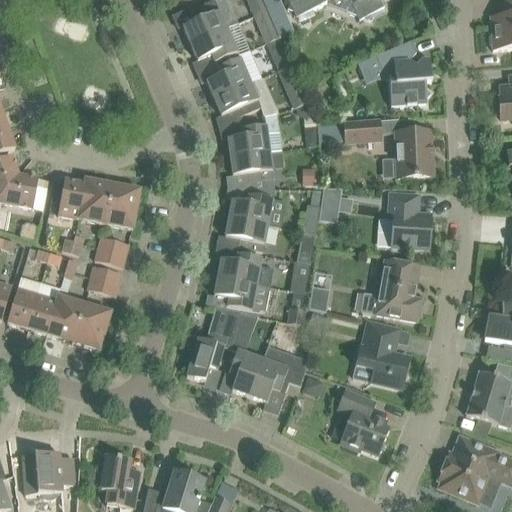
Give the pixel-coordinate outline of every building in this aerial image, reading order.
[(190,47),(227,31),(238,26),(226,0),(215,0),(214,1),(215,2),(202,8),(204,12),(194,16),(197,24),(183,30),(190,47)] [(246,0),(255,19),(267,13),(261,0),(246,0)] [(325,3),(332,0),(288,0),(290,4),(291,6),(288,12),(294,14),(297,20),(327,7),(325,3)] [(349,0),(352,4),(347,14),(358,18),(360,23),(364,21),(371,24),(374,17),(384,12),(380,4),(388,0),(349,0)] [(489,47),(493,49),(493,53),(511,51),(511,3),(501,5),(503,19),(491,19),(492,38),(489,40),(489,47)] [(255,19),(267,46),(279,41),(267,13),(255,19)] [(227,31),(190,47),(198,64),(212,58),(215,65),(233,58),(238,56),(227,31)] [(267,46),(279,74),(291,69),(279,41),(267,46)] [(375,83),(386,82),(389,82),(391,109),(407,108),(427,106),(426,87),(432,86),(430,62),(421,63),(416,69),(410,64),(417,56),(412,44),(376,59),(367,63),(375,83)] [(207,85),(214,102),(251,86),(240,61),(236,63),(217,71),(221,79),(207,85)] [(279,74),(294,111),(295,111),(308,107),(291,69),(279,74)] [(511,79),(510,80),(511,91),(502,91),(503,102),(499,102),(499,105),(498,107),(498,117),(501,119),(501,122),(511,121),(511,79)] [(262,111),(264,120),(277,116),(279,115),(264,81),(251,86),(214,102),(221,119),(235,113),(239,121),(257,113),(262,111)] [(308,107),(295,111),(298,118),(306,122),(314,119),(308,107)] [(228,142),(230,161),(270,156),(282,154),(277,116),(264,120),(265,129),(242,132),(243,140),(228,142)] [(344,127),(346,146),(381,143),(379,124),(344,127)] [(8,132),(0,135),(0,157),(15,152),(8,132)] [(431,135),(411,136),(396,136),(398,182),(433,180),(431,135)] [(270,156),(230,161),(233,179),(248,177),(249,186),(269,183),(274,182),(272,170),(284,169),(283,157),(270,159),(270,156)] [(0,200),(19,178),(12,160),(0,163),(0,200)] [(309,193),(313,193),(322,194),(323,188),(320,188),(319,171),(303,171),(303,189),(309,190),(309,193)] [(19,178),(0,200),(0,206),(33,212),(35,202),(39,182),(19,178)] [(58,218),(78,222),(85,187),(65,183),(61,203),(58,218)] [(78,222),(105,228),(112,191),(101,188),(102,186),(86,183),(85,187),(78,222)] [(112,191),(105,228),(133,233),(140,193),(124,190),(124,193),(112,191)] [(307,208),(302,235),(316,238),(320,210),(322,194),(313,193),(310,209),(307,208)] [(322,212),(337,215),(340,195),(324,193),(322,212)] [(391,251),(409,252),(429,253),(431,217),(418,216),(419,199),(399,197),(390,197),(388,221),(393,221),(391,251)] [(232,204),(229,222),(268,229),(273,203),(249,198),(247,207),(232,204)] [(268,229),(229,222),(225,240),(240,243),(239,251),(258,255),(263,256),(268,229)] [(302,235),(297,265),(309,267),(312,268),(316,238),(302,235)] [(75,239),(74,245),(82,247),(84,241),(75,239)] [(101,241),(98,253),(126,260),(129,248),(101,241)] [(82,247),(74,245),(65,242),(61,254),(79,259),(82,247)] [(4,243),(1,252),(13,255),(16,247),(4,243)] [(43,265),(47,266),(50,258),(30,252),(28,259),(43,265)] [(126,260),(98,253),(95,264),(123,271),(126,260)] [(221,263),(218,281),(257,288),(262,261),(257,261),(237,257),(236,265),(221,263)] [(50,258),(47,266),(59,270),(62,261),(50,258)] [(69,262),(66,272),(75,274),(78,265),(69,262)] [(376,284),(374,298),(379,299),(376,317),(376,318),(398,321),(417,325),(421,303),(413,302),(419,270),(399,267),(386,264),(382,285),(376,284)] [(309,267),(297,265),(294,281),(306,283),(309,267)] [(94,270),(91,282),(118,289),(121,277),(102,272),(94,270)] [(75,274),(66,272),(64,281),(73,284),(75,274)] [(257,288),(218,281),(214,299),(229,302),(227,310),(252,315),(252,312),(266,315),(270,291),(257,288)] [(118,289),(91,282),(88,293),(115,301),(118,289)] [(0,286),(0,324),(2,325),(12,290),(0,286)] [(8,326),(27,332),(37,298),(18,292),(13,307),(8,326)] [(311,292),(309,307),(327,309),(329,294),(311,292)] [(27,332),(47,338),(57,304),(37,298),(27,332)] [(63,341),(74,344),(85,308),(58,300),(57,304),(47,338),(62,343),(63,341)] [(485,343),(497,345),(497,347),(505,349),(507,344),(511,345),(511,302),(507,304),(502,305),(503,321),(490,319),(488,328),(485,343)] [(85,308),(74,344),(85,347),(84,349),(100,354),(111,316),(85,308)] [(288,327),(303,329),(306,314),(290,311),(288,327)] [(237,329),(240,317),(229,315),(224,330),(220,329),(217,330),(212,346),(198,342),(195,354),(187,380),(205,386),(209,371),(217,373),(224,351),(230,353),(237,329)] [(313,315),(306,333),(323,340),(331,323),(313,315)] [(254,321),(240,317),(237,329),(251,333),(254,321)] [(401,333),(371,326),(368,326),(362,350),(361,350),(356,370),(374,374),(371,385),(402,392),(403,389),(407,387),(409,380),(406,376),(410,361),(395,358),(401,333)] [(183,344),(181,350),(195,354),(198,342),(184,338),(183,344)] [(268,350),(263,362),(249,400),(267,406),(272,392),(280,395),(285,397),(289,387),(289,386),(300,390),(305,375),(304,363),(268,350)] [(232,394),(249,400),(263,362),(237,353),(236,358),(229,377),(237,380),(232,394)] [(511,385),(498,381),(479,375),(466,418),(507,431),(511,415),(511,385)] [(308,381),(303,396),(318,401),(323,386),(308,381)] [(285,397),(296,401),(300,390),(289,387),(285,397)] [(389,432),(383,429),(386,423),(371,417),(376,405),(346,393),(338,412),(353,418),(341,448),(360,455),(361,452),(378,459),(379,455),(382,455),(385,447),(383,445),(389,432)] [(449,455),(446,464),(438,484),(442,485),(440,491),(478,506),(489,479),(511,488),(511,464),(497,458),(498,456),(460,440),(453,457),(449,455)] [(60,456),(50,457),(50,452),(37,452),(37,458),(23,459),(26,499),(41,498),(43,502),(48,503),(53,503),(57,501),(59,496),(63,496),(62,490),(75,489),(73,462),(60,462),(60,456)] [(107,460),(104,479),(101,493),(109,494),(107,507),(133,511),(140,475),(129,473),(131,464),(107,460)] [(209,511),(211,508),(199,504),(205,484),(197,482),(196,478),(186,474),(183,477),(174,475),(167,498),(149,493),(144,511),(209,511)] [(0,511),(7,511),(11,511),(1,482),(0,482),(0,511)] [(75,511),(75,503),(65,503),(65,511),(75,511)]
